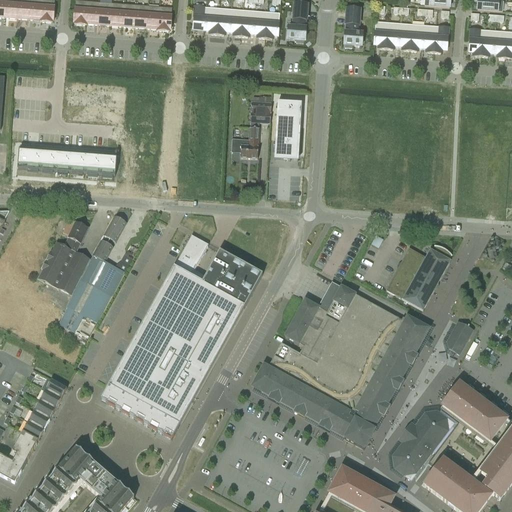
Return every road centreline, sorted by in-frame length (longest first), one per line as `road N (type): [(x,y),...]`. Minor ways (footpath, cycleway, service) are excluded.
road 1 (tertiary): [(296,250),(252,226),(208,223),(166,207),(0,200)]
road 2 (tertiary): [(179,458),(296,250)]
road 3 (residential): [(511,231),(309,217)]
road 4 (residential): [(309,217),(323,58)]
road 5 (residential): [(323,58),(180,48)]
road 6 (residential): [(456,69),(323,58)]
